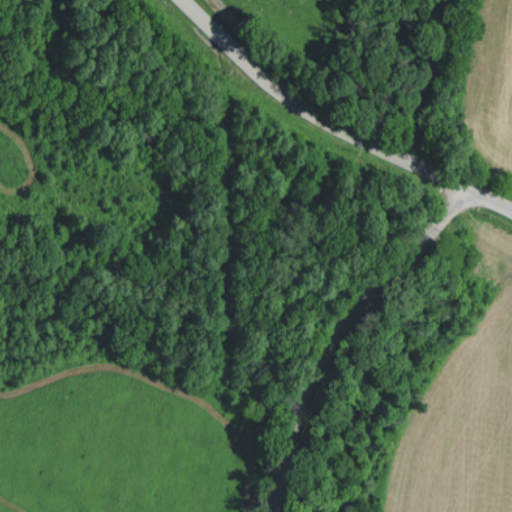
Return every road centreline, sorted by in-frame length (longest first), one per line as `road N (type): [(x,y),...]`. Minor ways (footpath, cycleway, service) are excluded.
road 1 (residential): [(275,511),(282,461),(339,343),(456,192)]
road 2 (tertiary): [(456,192),(399,171),(245,65),(181,0)]
